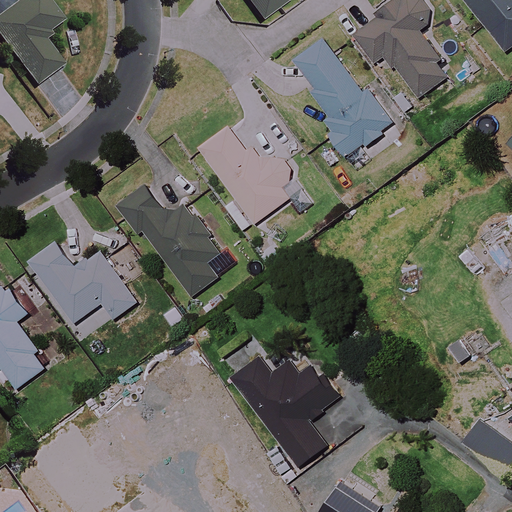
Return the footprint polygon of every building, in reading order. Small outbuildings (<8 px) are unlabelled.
[(66,20),(50,0),(0,0),(0,37),(35,85),(66,62),(45,35),(66,20)] [(245,0),(259,19),(285,0),(245,0)] [(396,0),(377,16),(379,19),(358,38),(379,62),(386,55),(423,98),(449,75),(439,63),(445,58),(421,30),(429,23),(431,21),(433,19),(433,16),(434,14),(434,11),(433,8),(433,6),(431,3),(430,1),(427,0),(396,0)] [(511,0),(470,0),(508,50),(511,46),(511,0)] [(332,116),(327,120),(335,131),(331,134),(349,159),(397,124),(373,90),(367,94),(327,39),(298,60),(319,89),(315,92),(332,116)] [(267,161),(256,146),(249,151),(232,127),(203,148),(259,224),(293,199),(290,194),(308,181),(284,149),(267,161)] [(173,215),(151,185),(122,207),(143,236),(147,233),(193,295),(221,274),(211,261),(227,249),(191,201),(173,215)] [(82,268),(62,241),(34,261),(78,322),(105,303),(117,320),(141,303),(105,251),(82,268)] [(0,363),(21,388),(50,364),(44,358),(50,353),(24,321),(36,311),(18,289),(0,287),(0,363)] [(377,401),(348,363),(327,379),(322,371),(317,365),(305,374),(294,360),(277,373),(265,357),(236,379),(302,468),(321,453),(325,458),(371,424),(362,412),(377,401)] [(511,472),(511,435),(490,416),(469,439),(509,476),(511,472)]
